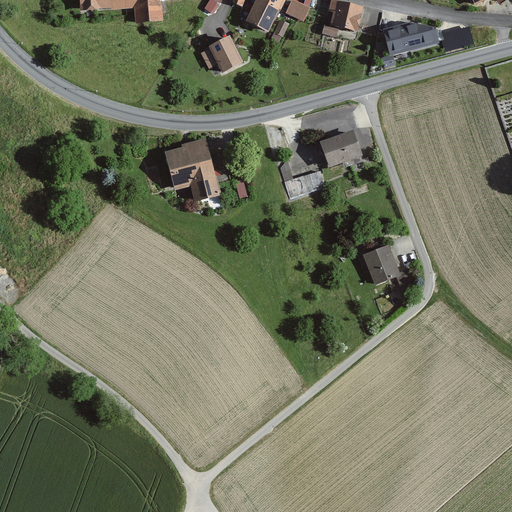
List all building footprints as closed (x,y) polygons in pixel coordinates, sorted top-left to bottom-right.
[(80,0),(82,11),(138,5),(139,22),(166,19),(164,0),(167,0),(80,0)] [(209,0),(205,7),(214,13),(222,0),(209,0)] [(285,0),(258,0),(248,23),(270,33),(285,0)] [(311,9),(294,0),(287,14),(304,22),(311,9)] [(368,8),(332,0),(329,17),(335,18),(333,26),(362,33),(368,8)] [(283,40),(289,21),(279,18),(273,37),(283,40)] [(410,22),(383,29),(390,55),(439,43),(435,27),(410,22)] [(230,36),(209,46),(222,72),(243,62),(230,36)] [(357,130),(323,142),(332,167),(366,155),(357,130)] [(209,138),(166,149),(177,188),(193,184),(197,201),(225,194),(209,138)] [(288,160),(280,162),(290,198),(327,188),(321,170),(293,178),(288,160)] [(237,181),(240,196),(246,194),(243,179),(237,181)] [(391,245),(364,255),(375,284),(396,276),(401,290),(419,283),(413,268),(401,273),(391,245)]
